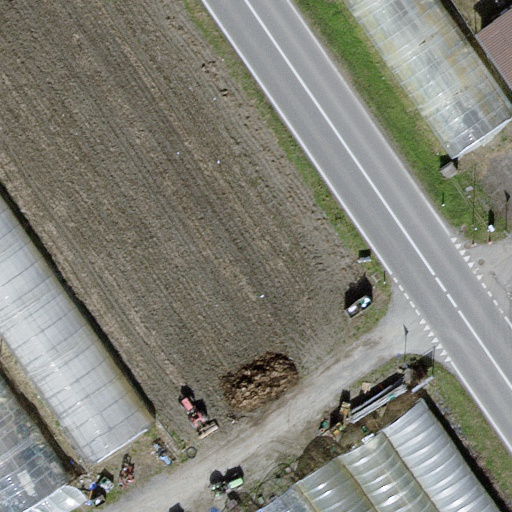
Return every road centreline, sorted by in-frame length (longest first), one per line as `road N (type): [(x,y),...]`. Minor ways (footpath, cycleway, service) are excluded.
road 1 (tertiary): [(248,0),(511,383)]
road 2 (track): [(134,511),(511,253)]
